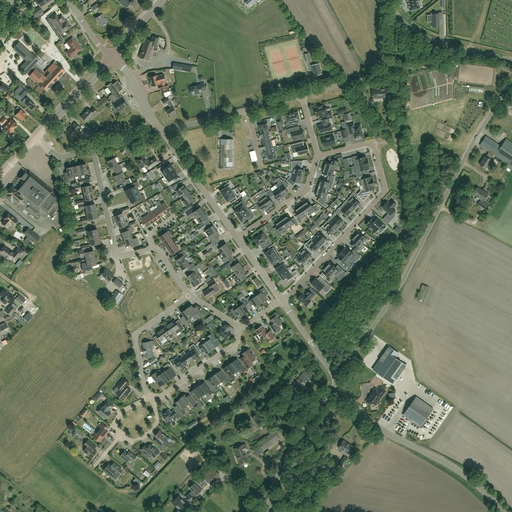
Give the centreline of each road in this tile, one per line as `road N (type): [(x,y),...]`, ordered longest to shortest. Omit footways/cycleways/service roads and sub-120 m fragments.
road 1 (unclassified): [(338,381),(511,83)]
road 2 (residential): [(317,154),(371,142),(386,191),(281,300)]
road 3 (tertiary): [(502,511),(444,462),(370,422),(338,381)]
road 4 (residential): [(155,247),(118,253),(94,156),(59,157),(34,137)]
road 5 (unclassified): [(269,511),(287,461),(338,381)]
road 6 (tertiary): [(235,238),(161,131)]
road 7 (residential): [(148,395),(137,333),(188,295)]
road 8 (residential): [(317,154),(306,188),(235,238)]
